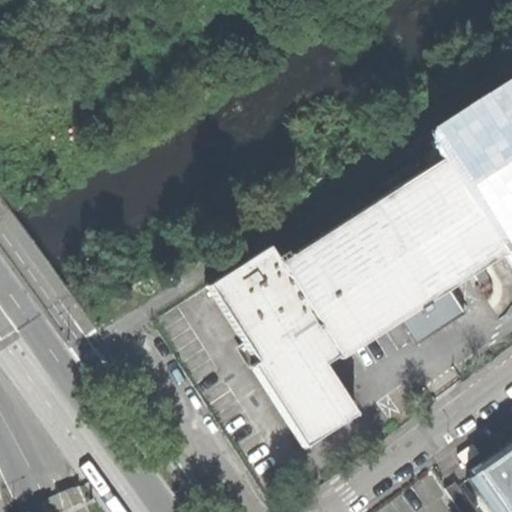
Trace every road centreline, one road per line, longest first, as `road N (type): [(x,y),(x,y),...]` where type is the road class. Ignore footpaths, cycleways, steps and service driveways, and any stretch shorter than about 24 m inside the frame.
road 1 (secondary): [(168,511),(0,280)]
road 2 (unclassified): [(313,511),(511,373)]
